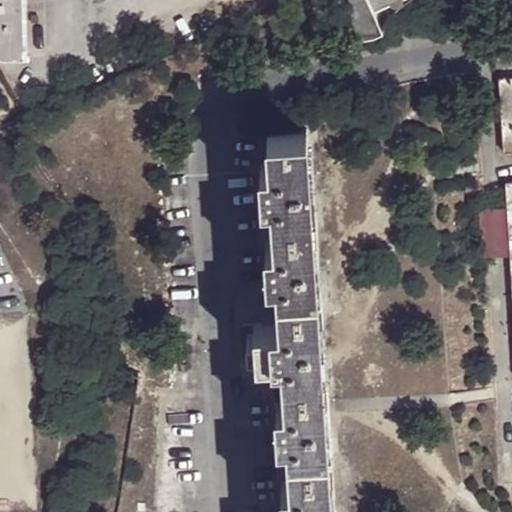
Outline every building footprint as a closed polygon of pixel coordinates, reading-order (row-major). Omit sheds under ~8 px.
[(0,0),(0,50),(27,50),(25,0),(0,0)] [(340,0),(359,38),(387,25),(395,11),(404,0),(340,0)] [(502,151),(511,150),(511,75),(498,76),(502,151)] [(330,511),(326,445),(316,286),(305,127),(266,130),(268,161),(258,162),(262,195),(269,195),(272,240),(264,240),(267,274),(275,274),(277,289),(278,319),(244,321),(247,354),(280,353),(282,399),(275,399),(276,433),(286,432),(286,447),(288,479),(280,480),(282,511),(330,511)] [(105,143),(109,180),(153,177),(149,138),(105,143)]
